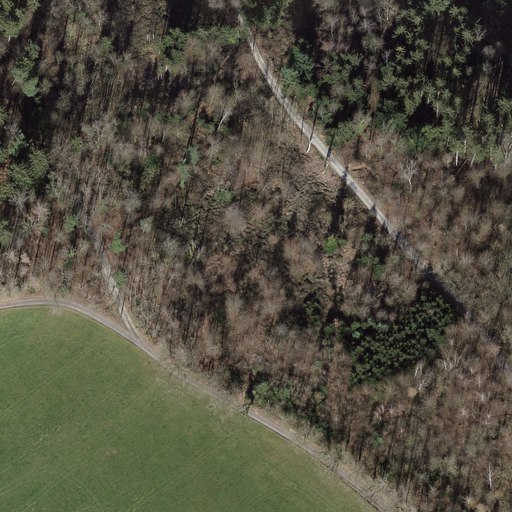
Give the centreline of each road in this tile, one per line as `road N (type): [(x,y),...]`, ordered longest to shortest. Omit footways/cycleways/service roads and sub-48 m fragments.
road 1 (track): [(511,381),(485,334),(272,82),(237,0)]
road 2 (track): [(137,341),(288,433),(394,511)]
road 3 (track): [(137,341),(81,210),(26,146)]
road 4 (track): [(0,304),(49,301),(87,310),(137,341)]
road 5 (track): [(26,146),(19,223),(0,270)]
